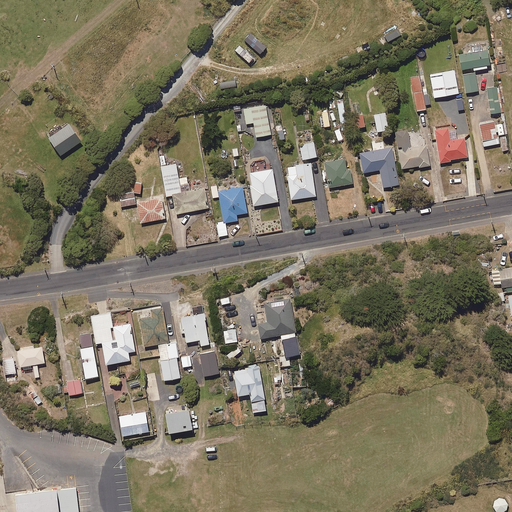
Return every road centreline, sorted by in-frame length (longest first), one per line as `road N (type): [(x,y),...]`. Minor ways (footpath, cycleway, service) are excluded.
road 1 (tertiary): [(58,282),(511,203)]
road 2 (unclassified): [(58,282),(59,221),(238,0)]
road 3 (track): [(0,111),(120,0)]
